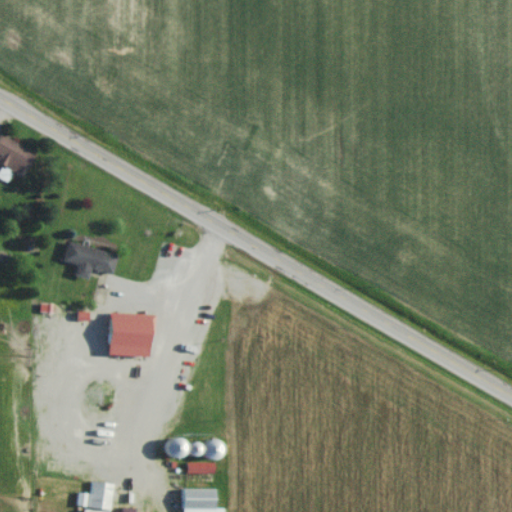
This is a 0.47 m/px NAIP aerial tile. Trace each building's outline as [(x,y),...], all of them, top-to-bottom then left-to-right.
[(28,158),(0,142),(0,173),(15,182),(28,158)] [(105,279),(110,258),(61,246),(56,265),(70,269),(67,281),(81,284),(84,274),(105,279)] [(147,340),(148,318),(100,317),(99,360),(140,361),(140,340),(147,340)] [(83,511),(90,511),(105,511),(108,488),(86,485),(83,511)] [(208,511),(209,492),(174,492),(174,511),(208,511)]
